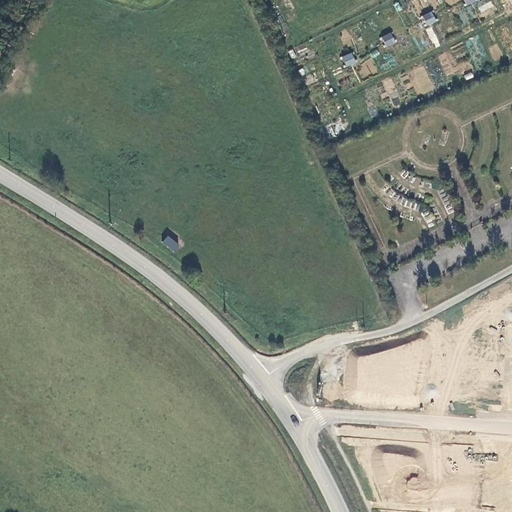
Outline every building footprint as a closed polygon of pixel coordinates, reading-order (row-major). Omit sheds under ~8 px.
[(478,6),(480,12),(494,7),(491,1),(478,6)] [(431,25),(440,20),(436,11),(427,16),(431,25)] [(427,29),(433,48),(439,46),(433,27),(427,29)] [(391,46),(400,42),(395,33),(386,37),(391,46)] [(351,66),(360,62),(356,53),(347,57),(351,66)] [(15,68),(7,63),(4,71),(12,75),(15,68)] [(424,66),(412,70),(420,92),(431,88),(424,66)] [(429,210),(422,213),(427,223),(434,219),(429,210)] [(175,251),(180,244),(167,235),(162,243),(175,251)]
